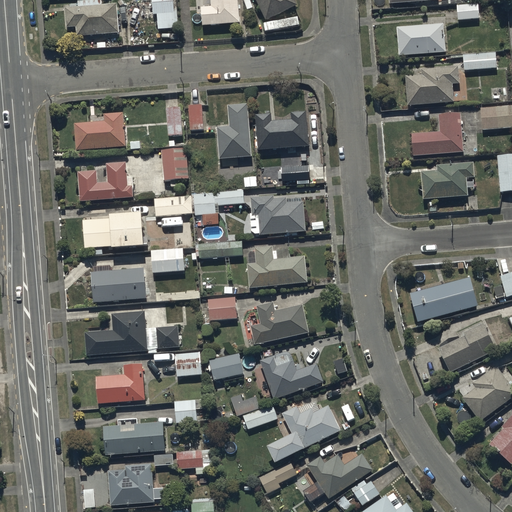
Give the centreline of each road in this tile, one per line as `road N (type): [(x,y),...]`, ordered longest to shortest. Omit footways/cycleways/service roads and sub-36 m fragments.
road 1 (secondary): [(44,511),(11,81)]
road 2 (residential): [(11,81),(347,55)]
road 3 (residential): [(362,244),(380,356),(400,406),(477,511)]
road 4 (residential): [(347,55),(362,244)]
road 5 (residential): [(362,244),(511,232)]
